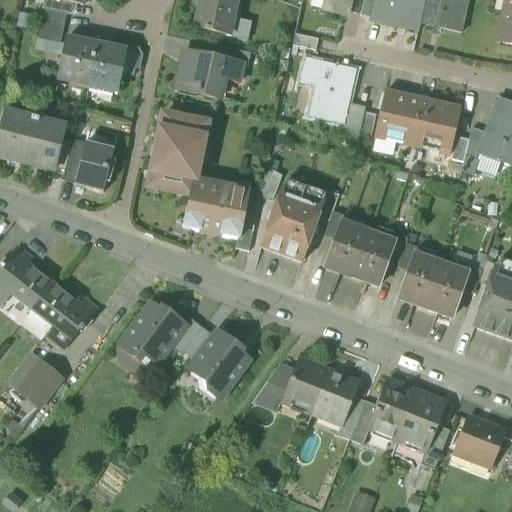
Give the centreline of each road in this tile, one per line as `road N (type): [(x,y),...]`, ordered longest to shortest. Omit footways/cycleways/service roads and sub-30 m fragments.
road 1 (residential): [(112,239),(511,396)]
road 2 (track): [(163,259),(0,474)]
road 3 (residential): [(160,0),(112,239)]
road 4 (residential): [(511,79),(344,49)]
